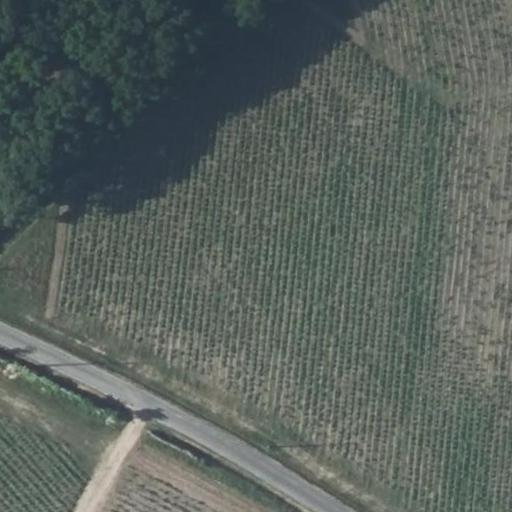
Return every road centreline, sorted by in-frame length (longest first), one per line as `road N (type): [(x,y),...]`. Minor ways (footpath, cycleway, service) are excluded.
road 1 (residential): [(330,511),(139,400),(0,333)]
road 2 (track): [(0,235),(247,0)]
road 3 (track): [(94,511),(139,400)]
